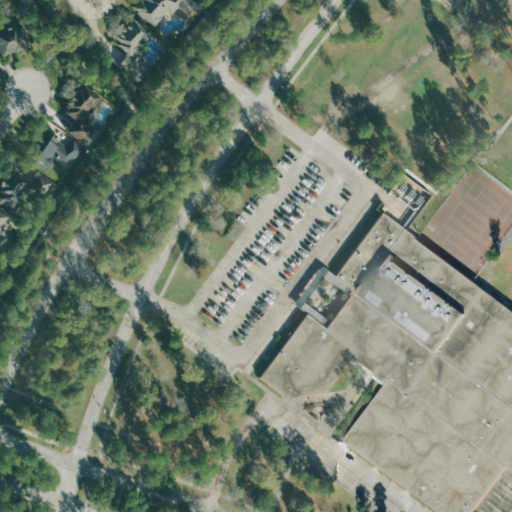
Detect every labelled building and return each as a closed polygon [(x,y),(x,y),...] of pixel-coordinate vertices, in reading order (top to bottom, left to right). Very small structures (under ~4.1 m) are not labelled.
[(138,0),(133,6),(153,24),(168,8),(172,12),(179,5),(188,14),(197,4),(192,0),(138,0)] [(122,64),(137,76),(145,66),(136,59),(139,54),(136,52),(151,33),(133,18),(129,20),(116,37),(121,41),(119,43),(131,52),(122,64)] [(0,29),(0,56),(32,48),(22,22),(0,29)] [(66,105),(70,107),(67,111),(75,118),(87,126),(90,122),(86,119),(103,96),(84,81),(66,105)] [(65,130),(83,143),(92,131),(87,126),(75,118),(65,130)] [(38,166),(24,157),(45,128),(65,144),(74,138),(83,150),(65,165),(56,159),(54,163),(51,166),(48,169),(40,164),(38,166)] [(442,160),(442,156),(441,152),(439,149),(435,147),(431,146),(428,146),(424,148),(421,150),(420,154),(419,157),(419,161),(421,165),(423,167),(427,169),(431,170),(435,169),(438,167),(441,164),(442,160)] [(21,201),(15,212),(0,202),(0,184),(9,170),(27,181),(32,184),(32,193),(30,195),(23,189),(17,199),(21,201)] [(33,184),(39,174),(52,182),(43,196),(33,190),(33,184)] [(0,208),(11,214),(1,233),(7,236),(2,244),(0,244),(0,208)] [(382,211),(417,237),(474,280),(511,308),(511,469),(507,466),(472,511),(440,511),(345,439),(385,382),(352,357),(327,392),(288,396),(260,378),(307,314),(325,326),(355,290),(335,274),(382,211)] [(0,260),(0,245),(3,245),(10,249),(3,262),(0,260)]
